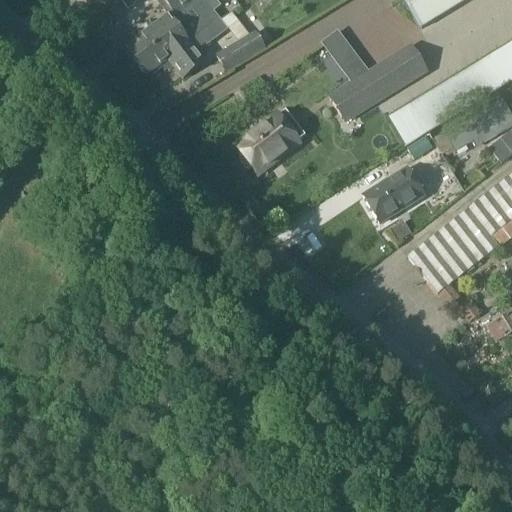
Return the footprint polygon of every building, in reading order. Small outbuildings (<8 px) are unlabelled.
[(163,0),(175,15),(128,51),(138,64),(185,28),(188,32),(195,27),(201,35),(219,21),(213,14),(215,13),(221,8),(214,0),(163,0)] [(421,30),(469,0),(403,0),(416,22),(421,30)] [(185,28),(138,64),(148,76),(151,74),(153,76),(162,69),(164,72),(168,73),(175,68),(184,80),(204,64),(197,55),(227,32),(219,21),(201,35),(195,27),(188,32),(185,28)] [(253,36),(217,58),(226,73),(262,51),(253,36)] [(389,151),(392,156),(511,82),(511,44),(387,122),(396,138),(390,142),(389,151)] [(411,50),(329,101),(342,123),(424,72),(411,50)] [(488,109),(432,143),(440,156),(455,155),(472,145),(476,151),(511,128),(511,108),(510,109),(511,111),(511,115),(511,117),(498,94),(484,103),(488,109)] [(243,145),(237,150),(242,156),(239,158),(239,162),(245,170),(249,170),(251,168),(256,175),(263,170),(264,172),(299,145),(297,143),(304,138),(284,113),(278,118),(276,116),(265,125),(266,127),(255,136),(253,134),(242,143),(243,145)] [(511,132),(506,137),(489,151),(501,166),(511,157),(511,132)] [(424,140),(407,151),(413,162),(431,151),(424,140)] [(364,198),(362,199),(379,227),(423,199),(411,179),(406,172),(394,180),(364,198)] [(511,175),(487,195),(487,194),(466,211),(406,259),(436,296),(497,248),(499,251),(511,240),(511,175)] [(391,232),(392,235),(398,244),(411,236),(410,234),(403,224),(391,232)]
